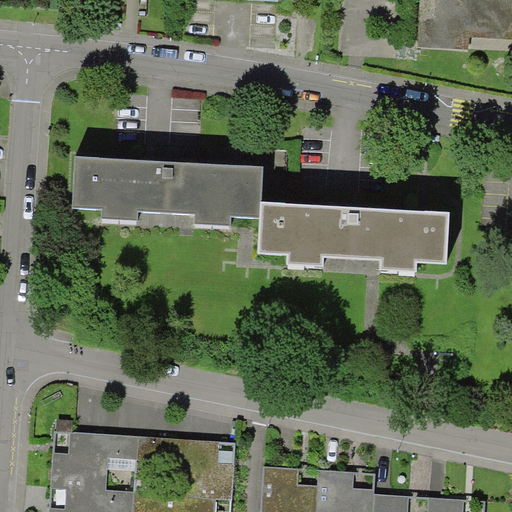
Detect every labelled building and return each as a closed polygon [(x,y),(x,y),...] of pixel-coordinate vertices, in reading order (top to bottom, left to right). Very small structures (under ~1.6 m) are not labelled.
[(511,0),(424,0),(422,44),(474,47),(475,33),(511,34),(511,0)] [(78,157),(75,208),(262,218),(263,203),(264,168),(78,157)] [(262,218),(260,255),(451,265),(454,213),(263,203),(262,218)] [(57,452),(55,487),(71,488),(110,490),(112,457),(141,459),(143,436),(113,434),(75,432),(74,453),(57,452)] [(182,439),(143,436),(141,459),(181,461),(179,494),(219,497),(234,498),(237,464),(221,463),(223,441),(182,439)] [(301,467),(267,465),(263,511),(319,511),(322,484),(300,483),(301,467)] [(357,471),(323,469),(322,484),(319,511),(376,511),(378,493),(378,489),(356,488),(357,471)] [(53,508),(52,511),(136,511),(138,492),(110,490),(71,488),(69,509),(53,508)] [(179,494),(138,492),(136,511),(217,511),(219,497),(179,494)] [(411,511),(412,496),(378,493),(376,511),(411,511)] [(465,511),(467,500),(432,498),(431,511),(465,511)]
